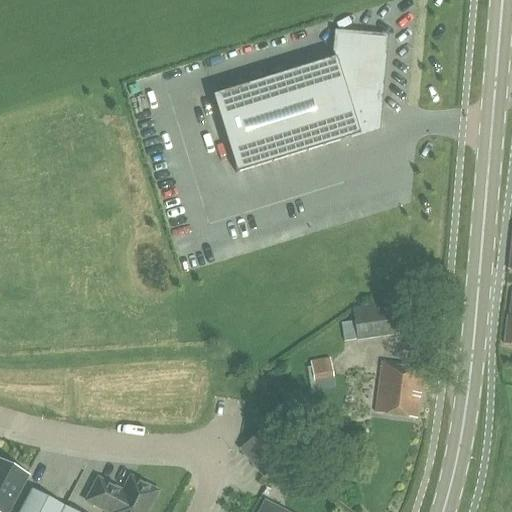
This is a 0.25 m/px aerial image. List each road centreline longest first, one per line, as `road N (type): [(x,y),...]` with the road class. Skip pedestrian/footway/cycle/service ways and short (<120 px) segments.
road 1 (secondary): [(441,511),(467,394),(501,0)]
road 2 (residential): [(0,421),(74,443),(215,453)]
